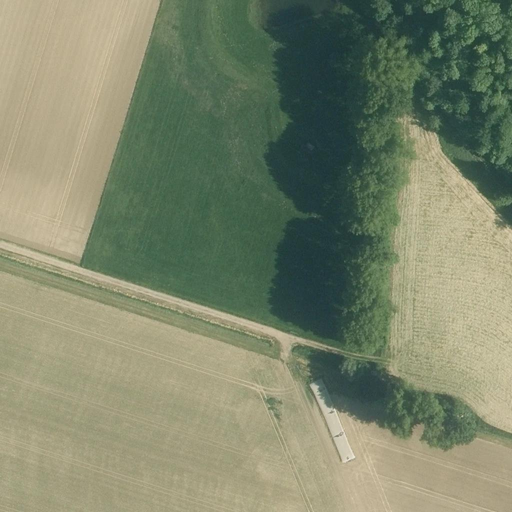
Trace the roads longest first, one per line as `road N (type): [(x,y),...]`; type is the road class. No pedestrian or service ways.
road 1 (unknown): [(0,249),(350,362)]
road 2 (track): [(358,0),(488,157),(511,153)]
